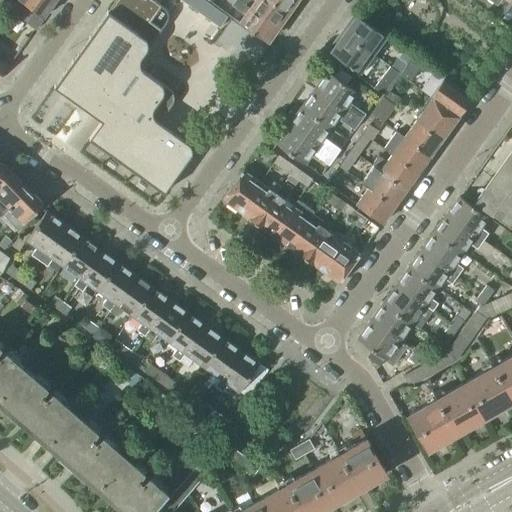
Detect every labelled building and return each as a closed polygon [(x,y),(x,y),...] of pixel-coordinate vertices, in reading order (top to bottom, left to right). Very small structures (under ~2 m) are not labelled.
[(55,0),(19,0),(43,16),(42,17),(43,17),(44,17),(55,0)] [(182,160),(186,155),(187,153),(188,152),(188,150),(188,148),(188,146),(187,144),(186,143),(185,141),(159,122),(172,104),(173,102),(173,100),(173,98),(173,97),(173,95),(172,93),(171,91),(170,90),(135,65),(166,22),(167,20),(168,19),(168,17),(168,15),(168,13),(167,11),(166,9),(164,8),(153,0),(120,0),(119,2),(110,13),(109,12),(90,39),(93,41),(77,64),(74,61),(55,88),(101,121),(90,138),(164,191),(185,163),(182,160)] [(206,0),(182,0),(221,28),(229,16),(206,0)] [(276,27),(238,0),(224,0),(232,5),(244,13),(238,21),(266,41),(267,39),(270,39),(274,34),(273,31),(276,27)] [(253,0),(238,0),(276,27),(280,21),(283,21),(287,16),(286,13),(286,12),(268,0),(255,0),(255,1),(253,0)] [(268,0),(286,12),(288,10),(290,10),(294,5),(293,2),(294,0),(268,0)] [(347,23),(341,32),(372,54),(385,36),(354,14),(353,15),(356,17),(351,23),(347,23)] [(27,23),(35,29),(41,21),(41,20),(40,20),(33,15),(27,23)] [(372,54),(341,32),(334,41),(336,45),(331,52),(359,73),(372,54)] [(397,58),(408,66),(414,57),(403,49),(397,58)] [(425,64),(414,57),(408,66),(400,77),(408,83),(416,72),(418,70),(420,71),(422,72),(426,66),(425,64)] [(390,67),(376,85),(373,89),(380,94),(396,72),(390,67)] [(328,71),(314,90),(359,122),(365,114),(348,102),(356,91),(328,71)] [(430,96),(433,98),(458,116),(472,97),(444,77),(430,96)] [(314,90),(302,107),(330,127),(337,118),(354,130),(359,122),(314,90)] [(388,90),(383,97),(371,114),(383,122),(400,99),(388,90)] [(433,98),(405,138),(430,155),(458,116),(433,98)] [(302,107),(289,125),(334,157),(340,149),(323,137),(330,127),(302,107)] [(369,124),(362,133),(369,138),(372,140),(378,131),(369,124)] [(334,157),(289,125),(276,143),(304,163),(311,153),(328,165),(334,157)] [(383,148),(392,155),(418,173),(430,155),(405,138),(396,131),(383,148)] [(362,133),(350,150),(357,154),(369,138),(362,133)] [(357,154),(350,150),(338,166),(345,171),(357,154)] [(373,166),(380,172),(406,189),(418,173),(392,155),(387,162),(379,156),(373,166)] [(273,163),(283,170),(288,163),(278,156),(273,163)] [(511,160),(480,205),(511,227),(511,160)] [(283,170),(290,175),(295,168),(288,163),(283,170)] [(369,188),(394,205),(406,189),(380,172),(373,166),(361,182),(369,188)] [(295,186),(299,181),(304,174),(295,168),(290,175),(287,180),(295,186)] [(9,170),(8,169),(0,179),(0,210),(3,213),(27,188),(9,170)] [(222,199),(239,211),(257,186),(259,182),(253,177),(242,170),(222,199)] [(304,174),(299,181),(303,184),(307,187),(312,180),(304,174)] [(239,211),(255,223),(276,194),(281,187),(273,182),(268,189),(265,192),(257,186),(239,211)] [(43,204),(27,188),(3,213),(18,229),(27,219),(43,204)] [(394,205),(369,188),(356,205),(382,223),(394,205)] [(323,200),(340,212),(345,204),(328,192),(323,200)] [(255,223),(272,235),(293,206),(284,200),(276,194),(255,223)] [(460,197),(446,215),(482,241),(488,233),(480,227),(488,216),(460,197)] [(340,212),(357,223),(362,216),(345,204),(340,212)] [(272,235),(289,247),(310,218),(303,213),(293,206),(272,235)] [(31,254),(39,260),(65,224),(46,211),(37,223),(26,239),(37,246),(31,254)] [(446,215),(434,232),(462,251),(468,243),(477,249),(482,241),(446,215)] [(362,216),(357,223),(356,225),(371,236),(378,227),(362,216)] [(289,247),(306,260),(327,230),(310,218),(289,247)] [(52,258),(62,265),(83,237),(65,224),(39,260),(47,266),(52,258)] [(306,260),(322,271),(341,245),(343,242),(345,239),(337,233),(334,236),(327,230),(306,260)] [(434,232),(421,251),(457,276),(462,268),(454,262),(462,251),(434,232)] [(5,236),(0,241),(0,245),(2,248),(5,249),(12,241),(5,236)] [(74,285),(100,249),(83,237),(62,265),(79,277),(74,285)] [(341,245),(322,271),(339,283),(360,254),(351,248),(349,251),(341,245)] [(88,283),(97,290),(117,262),(100,249),(74,285),(82,291),(88,283)] [(0,271),(1,272),(4,267),(7,262),(9,258),(0,251),(0,271)] [(421,251),(409,268),(436,288),(443,278),(451,284),(457,276),(421,251)] [(101,305),(110,311),(135,275),(117,262),(97,290),(107,297),(101,305)] [(7,273),(22,284),(27,277),(11,265),(7,273)] [(409,268),(396,286),(431,311),(437,304),(429,298),(436,288),(409,268)] [(122,308),(132,315),(152,287),(135,275),(110,311),(117,316),(122,308)] [(27,277),(22,284),(30,290),(36,282),(27,277)] [(396,286),(383,303),(411,323),(420,329),(432,312),(431,311),(396,286)] [(485,286),(480,293),(493,302),(501,298),(485,286)] [(136,330),(144,336),(170,300),(152,287),(132,315),(142,322),(136,330)] [(477,309),(473,314),(447,351),(403,376),(407,383),(417,382),(455,361),(486,318),(511,306),(511,293),(501,298),(493,302),(477,309)] [(465,309),(473,314),(477,309),(493,302),(480,293),(474,302),(472,300),(465,309)] [(50,303),(57,309),(63,302),(55,296),(50,303)] [(28,297),(25,301),(21,305),(32,314),(39,306),(28,297)] [(158,333),(168,341),(188,312),(170,300),(144,336),(152,342),(158,333)] [(63,302),(57,309),(65,314),(70,307),(63,302)] [(383,303),(371,321),(398,341),(411,323),(383,303)] [(171,355),(179,361),(205,325),(188,312),(168,341),(177,347),(171,355)] [(455,316),(449,324),(456,330),(462,322),(455,316)] [(85,329),(93,335),(98,327),(90,321),(85,329)] [(398,341),(371,321),(358,339),(386,359),(392,349),(400,355),(406,346),(398,341)] [(93,335),(100,339),(105,332),(108,328),(101,323),(98,327),(93,335)] [(456,330),(449,324),(443,333),(451,338),(456,330)] [(193,359),(202,365),(222,337),(205,325),(179,361),(187,367),(193,359)] [(207,380),(214,386),(240,350),(222,337),(202,365),(212,372),(207,380)] [(123,365),(127,359),(132,352),(124,346),(122,350),(113,343),(106,353),(123,365)] [(418,343),(412,351),(420,356),(425,349),(418,343)] [(240,350),(214,386),(222,392),(228,384),(244,395),(249,389),(243,385),(251,373),(259,363),(240,350)] [(0,397),(26,368),(6,351),(0,355),(0,397)] [(420,356),(412,351),(407,359),(414,365),(420,356)] [(140,358),(132,352),(127,359),(135,364),(140,358)] [(511,354),(492,366),(511,401),(511,354)] [(11,406),(25,418),(44,396),(43,395),(48,387),(30,372),(40,359),(36,356),(26,368),(0,397),(0,401),(9,409),(11,406)] [(135,365),(145,372),(150,364),(140,358),(135,365)] [(145,372),(162,384),(168,377),(150,364),(145,372)] [(511,401),(492,366),(464,382),(484,417),(511,401)] [(176,383),(168,377),(162,384),(171,391),(176,383)] [(464,382),(436,398),(456,433),(484,417),(464,382)] [(36,432),(47,443),(75,411),(52,391),(45,397),(44,396),(25,418),(38,429),(36,432)] [(203,402),(195,396),(190,404),(197,409),(203,402)] [(456,433),(436,398),(407,414),(428,450),(456,433)] [(203,402),(197,409),(205,415),(211,408),(203,402)] [(75,411),(80,416),(87,408),(82,403),(75,411)] [(229,420),(224,417),(212,409),(207,416),(224,428),(229,420)] [(62,450),(76,462),(95,440),(93,438),(98,431),(80,416),(75,411),(47,443),(60,453),(62,450)] [(361,429),(351,435),(354,440),(356,444),(339,454),(359,489),(386,473),(361,429)] [(86,476),(98,487),(126,455),(103,435),(96,441),(95,440),(76,462),(89,474),(86,476)] [(156,511),(172,511),(222,454),(253,475),(259,467),(220,439),(156,511)] [(308,439),(300,444),(305,453),(314,448),(308,439)] [(305,453),(300,444),(290,450),(295,459),(305,453)] [(339,454),(313,468),(333,504),(359,489),(339,454)] [(114,496),(121,502),(141,480),(139,479),(144,471),(126,455),(98,487),(111,499),(114,496)] [(291,475),(284,479),(302,511),(318,511),(333,504),(313,468),(294,479),(291,475)] [(141,480),(121,502),(129,509),(127,511),(126,511),(150,511),(168,492),(149,475),(142,481),(141,480)] [(256,492),(259,499),(267,511),(302,511),(284,479),(278,482),(277,480),(256,492)] [(267,511),(259,499),(236,511),(267,511)]
